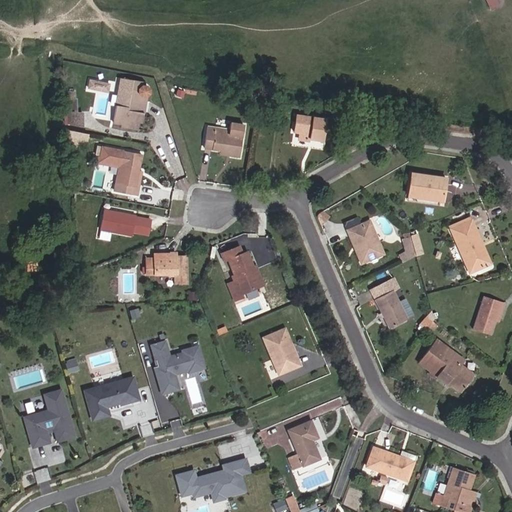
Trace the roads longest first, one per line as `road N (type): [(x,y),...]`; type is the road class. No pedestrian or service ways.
road 1 (residential): [(509,460),(388,401),(299,196)]
road 2 (residential): [(299,196),(398,138),(484,145),(511,167)]
road 3 (residential): [(116,478),(121,465),(154,448),(246,423)]
